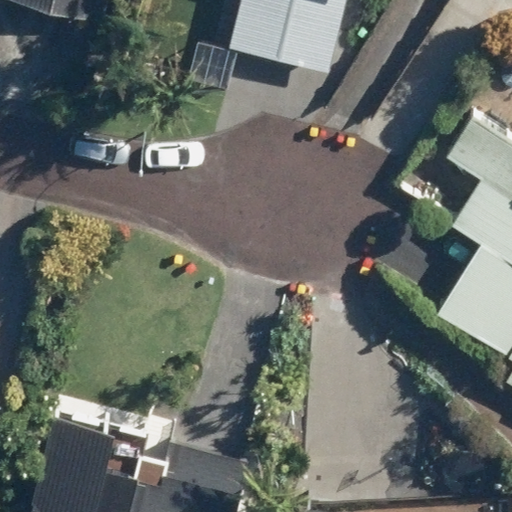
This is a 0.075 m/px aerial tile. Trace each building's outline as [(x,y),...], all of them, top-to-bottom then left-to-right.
[(65,0),(109,9),(110,0),(65,0)] [(224,0),(217,33),(338,64),(354,0),(224,0)] [(511,124),(476,104),(451,148),(482,166),(455,214),(481,229),(440,303),(511,343),(511,367),(509,373),(511,375),(511,124)] [(0,462),(16,397),(0,393),(0,462)] [(240,511),(255,452),(61,408),(37,511),(240,511)] [(511,511),(511,504),(303,491),(301,511),(511,511)]
